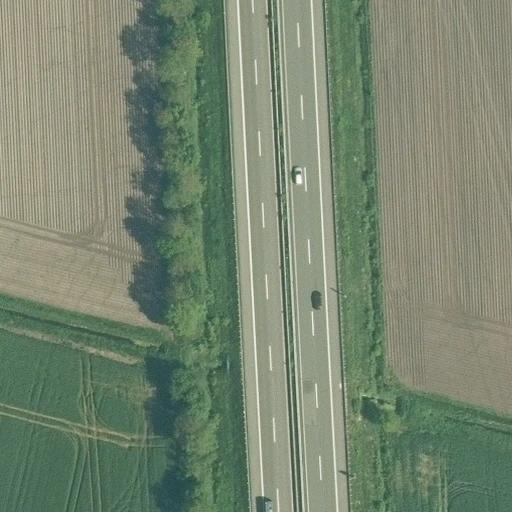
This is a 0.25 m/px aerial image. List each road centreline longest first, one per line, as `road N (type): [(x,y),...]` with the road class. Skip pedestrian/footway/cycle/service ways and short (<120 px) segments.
road 1 (motorway): [(323,511),(297,0)]
road 2 (motorway): [(253,0),(278,511)]
